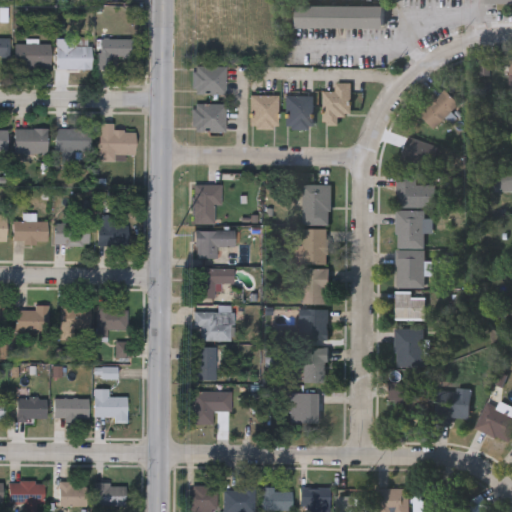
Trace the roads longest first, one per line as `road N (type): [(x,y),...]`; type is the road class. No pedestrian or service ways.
road 1 (tertiary): [(158,511),(162,0)]
road 2 (residential): [(511,40),(456,47),(421,67),(363,152),(358,458)]
road 3 (residential): [(0,453),(358,458)]
road 4 (residential): [(161,158),(362,160)]
road 5 (residential): [(358,458),(451,459),(493,472),(511,496)]
road 6 (residential): [(0,105),(162,105)]
road 7 (residential): [(0,274),(161,276)]
